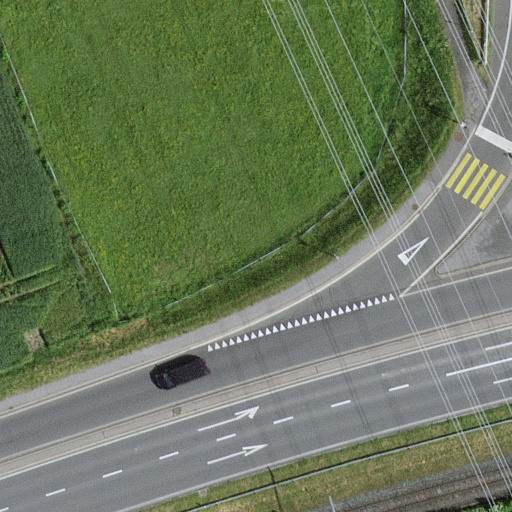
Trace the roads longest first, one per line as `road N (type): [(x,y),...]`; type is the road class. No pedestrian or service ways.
road 1 (secondary): [(43,511),(230,449),(511,372)]
road 2 (motorway): [(511,114),(477,178),(435,229),(255,360)]
road 3 (secondary): [(255,360),(0,442)]
road 4 (secondary): [(511,290),(255,360)]
